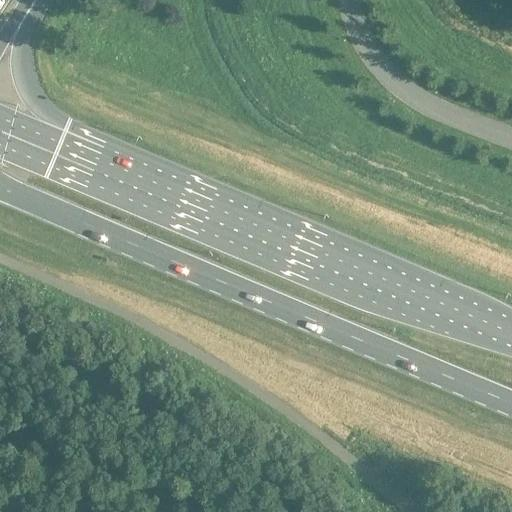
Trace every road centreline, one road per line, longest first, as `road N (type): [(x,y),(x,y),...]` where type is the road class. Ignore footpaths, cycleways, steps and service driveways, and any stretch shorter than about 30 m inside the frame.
road 1 (trunk): [(0,187),(511,396)]
road 2 (trunk): [(511,327),(75,152)]
road 3 (unclassified): [(511,142),(444,115),(395,82),(354,28),(351,0)]
road 4 (trunk): [(75,152),(35,101),(25,65),(35,0)]
